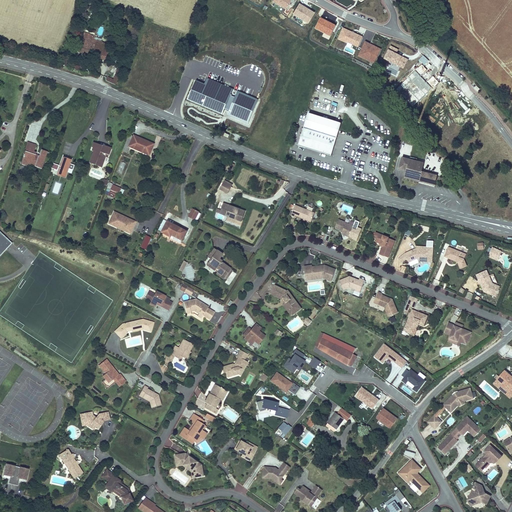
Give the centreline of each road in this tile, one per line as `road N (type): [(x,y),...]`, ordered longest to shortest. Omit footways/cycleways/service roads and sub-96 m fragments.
road 1 (secondary): [(0,59),(107,91),(300,173),(484,222)]
road 2 (residential): [(511,328),(313,244),(293,244),(227,321),(189,392)]
road 3 (residential): [(511,144),(461,83),(390,32)]
road 4 (residential): [(156,476),(136,478),(105,456),(72,498),(54,507)]
road 5 (tertiary): [(418,411),(511,333)]
road 6 (residential): [(156,476),(173,495),(230,493),(261,511)]
